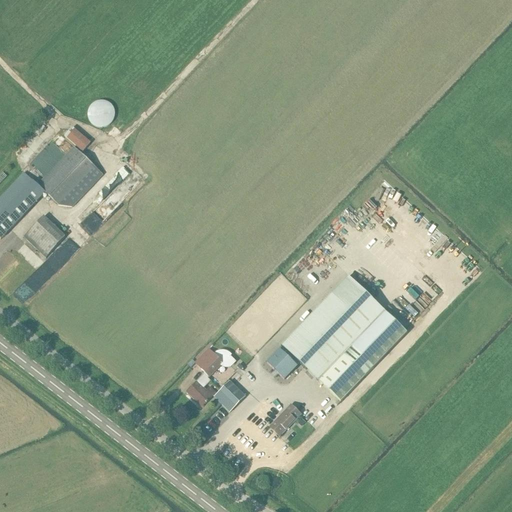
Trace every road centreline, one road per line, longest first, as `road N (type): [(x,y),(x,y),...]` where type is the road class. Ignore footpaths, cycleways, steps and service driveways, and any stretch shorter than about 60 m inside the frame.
road 1 (unclassified): [(263,511),(0,306)]
road 2 (secondary): [(217,511),(0,343)]
